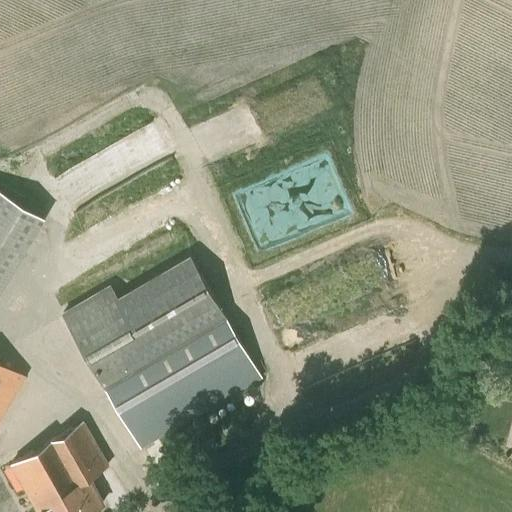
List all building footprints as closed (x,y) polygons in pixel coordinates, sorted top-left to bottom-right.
[(0,289),(46,215),(0,186),(0,289)] [(64,312),(142,446),(262,376),(191,255),(118,297),(111,285),(64,312)] [(0,358),(0,420),(26,374),(0,358)] [(12,460),(41,511),(85,511),(104,501),(89,475),(109,463),(84,419),(12,460)] [(200,511),(198,490),(177,492),(179,511),(200,511)]
